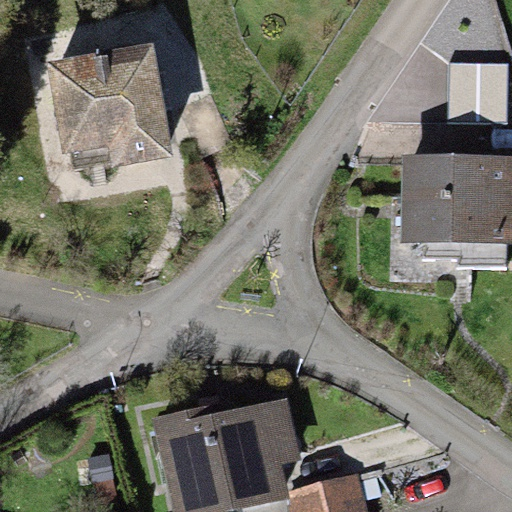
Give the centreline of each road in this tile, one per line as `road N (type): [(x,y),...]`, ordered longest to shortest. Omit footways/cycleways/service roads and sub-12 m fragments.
road 1 (residential): [(419,0),(276,209)]
road 2 (residential): [(333,354),(511,468)]
road 3 (residential): [(0,293),(163,321)]
road 4 (residential): [(145,341),(0,417)]
road 5 (residential): [(276,209),(163,321)]
road 6 (residential): [(276,209),(305,312),(333,354)]
